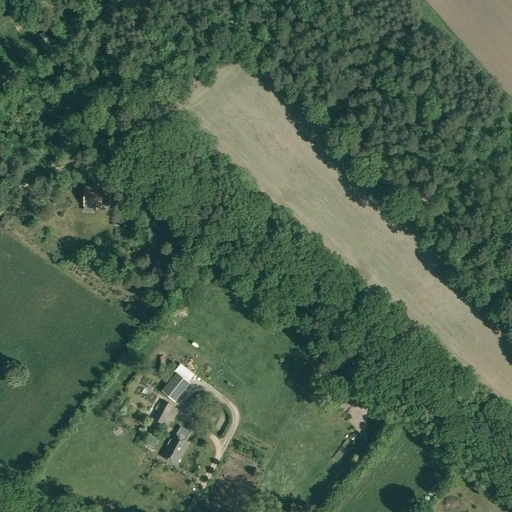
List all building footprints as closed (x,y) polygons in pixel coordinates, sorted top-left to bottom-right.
[(57,156),(61,165),(79,159),(76,150),(57,156)] [(84,163),(67,166),(68,172),(85,169),(84,163)] [(102,188),(85,187),(84,205),(101,206),(110,206),(110,188),(102,188)] [(327,354),(340,367),(349,357),(344,351),(341,355),(334,348),(327,354)] [(351,395),(357,400),(365,391),(364,391),(369,385),(352,370),(344,379),(339,384),(345,389),(343,391),(343,394),(346,397),(349,397),(351,395)] [(163,390),(176,401),(190,384),(176,373),(163,390)] [(153,419),(163,424),(165,419),(169,412),(173,405),(164,400),(162,403),(157,411),(153,419)] [(370,416),(379,424),(386,417),(376,408),(370,416)] [(149,438),(157,443),(159,439),(151,434),(149,438)] [(161,456),(177,464),(189,442),(174,434),(161,456)]
